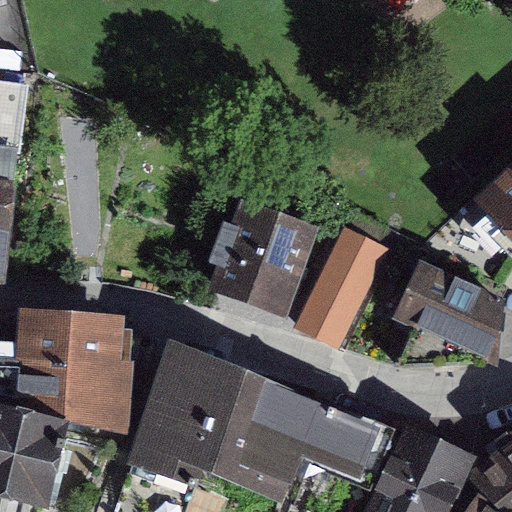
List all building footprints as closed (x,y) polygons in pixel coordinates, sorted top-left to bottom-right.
[(30,75),(0,70),(0,262),(15,264),(30,75)] [(511,178),(470,214),(511,263),(511,178)] [(325,228),(261,206),(235,276),(301,301),(325,228)] [(392,242),(349,221),(313,306),(353,320),(392,242)] [(511,324),(511,295),(428,253),(400,351),(484,367),(502,349),(511,324)] [(119,329),(24,320),(22,352),(0,349),(0,391),(91,413),(120,419),(130,373),(117,371),(119,329)] [(301,456),(320,410),(172,350),(131,464),(185,484),(192,465),(285,500),(301,456)] [(320,410),(301,456),(369,483),(390,431),(322,404),(320,410)] [(0,413),(0,492),(43,504),(62,429),(0,413)] [(505,459),(482,475),(507,511),(511,511),(511,438),(498,448),(505,459)] [(443,511),(465,464),(406,439),(374,511),(443,511)]
